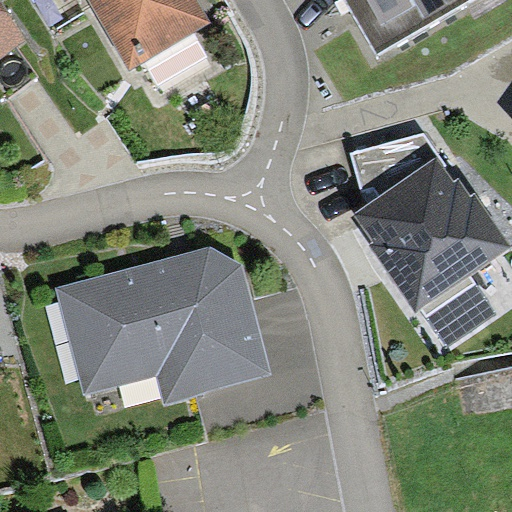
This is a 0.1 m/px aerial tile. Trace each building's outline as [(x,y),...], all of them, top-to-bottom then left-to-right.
[(56,0),(62,8),(76,0),(84,0),(129,77),(207,33),(187,0),(56,0)] [(343,0),(378,58),(477,0),(343,0)] [(0,67),(27,49),(0,9),(0,67)] [(448,170),(426,139),(353,163),(364,196),(374,193),(383,206),(355,226),(375,254),(368,259),(416,325),(511,257),(477,208),(472,212),(459,193),(455,195),(440,175),(448,170)] [(183,262),(58,294),(85,398),(156,380),(163,409),(265,383),(237,273),(210,255),(183,262)]
